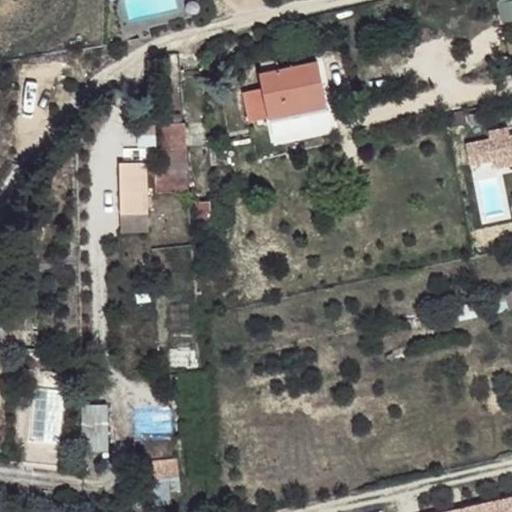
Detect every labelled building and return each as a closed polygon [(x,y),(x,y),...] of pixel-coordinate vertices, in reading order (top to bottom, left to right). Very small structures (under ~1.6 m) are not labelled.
[(335,94),(326,55),(271,71),(282,115),(300,110),(299,105),(335,94)] [(200,148),(196,125),(180,126),(184,151),(200,148)] [(157,209),(152,159),(125,161),(129,212),(157,209)] [(157,218),(157,209),(129,212),(130,222),(157,218)] [(107,448),(107,402),(82,402),(83,448),(107,448)]
